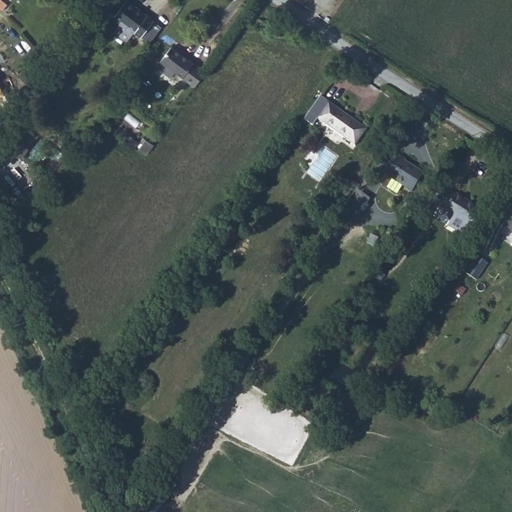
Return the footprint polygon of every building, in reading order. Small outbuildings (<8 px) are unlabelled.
[(273,12),(255,0),(250,0),(237,21),(257,35),(273,12)] [(148,23),(119,3),(107,20),(115,25),(128,34),(136,40),(148,23)] [(128,34),(115,25),(108,35),(121,44),(128,34)] [(201,72),(165,49),(156,62),(191,86),(201,72)] [(367,128),(316,94),(299,116),(311,124),(316,117),(356,144),(367,128)] [(23,118),(1,147),(16,158),(38,129),(23,118)] [(144,137),(135,149),(143,155),(152,143),(144,137)] [(407,156),(401,153),(399,155),(394,152),(382,168),(387,172),(412,189),(424,171),(405,159),(407,156)] [(459,193),(458,195),(450,189),(441,203),(449,209),(448,210),(456,215),(468,223),(472,217),(478,207),(479,206),(459,193)] [(472,217),(479,221),(486,211),(478,207),(472,217)] [(479,221),(472,217),(468,223),(456,215),(451,224),(470,236),(479,221)] [(489,221),(480,234),(487,239),(496,225),(489,221)] [(480,257),(469,250),(463,259),(474,267),(480,257)]
